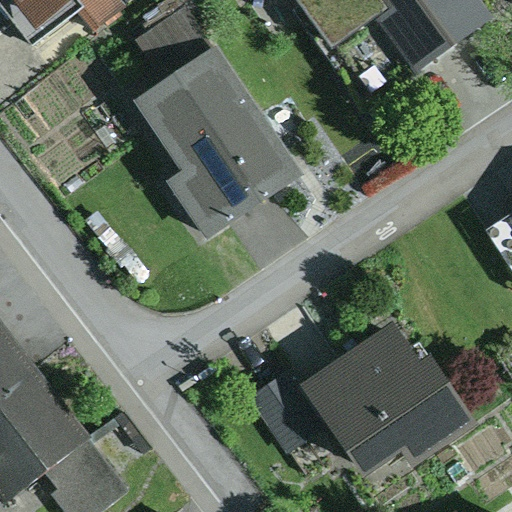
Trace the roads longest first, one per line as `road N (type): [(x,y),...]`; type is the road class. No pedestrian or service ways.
road 1 (residential): [(120,380),(295,279),(511,132)]
road 2 (residential): [(0,222),(120,380)]
road 3 (residential): [(120,380),(220,511)]
